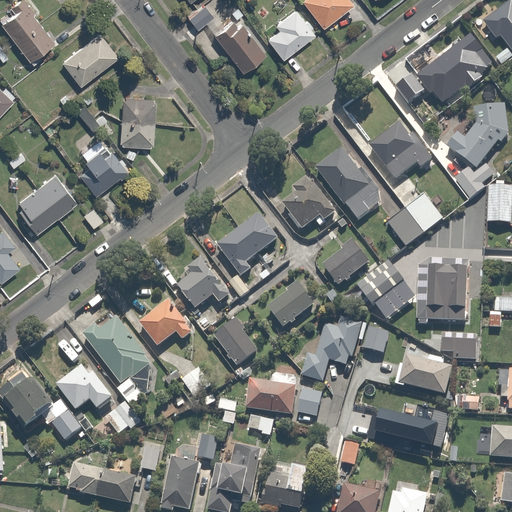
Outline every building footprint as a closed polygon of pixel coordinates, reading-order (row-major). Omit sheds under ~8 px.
[(53,38),(25,0),(15,0),(7,6),(10,11),(0,18),(0,23),(25,59),(53,38)] [(302,0),(322,27),(353,4),(350,0),(302,0)] [(213,16),(202,3),(186,16),(197,30),(213,16)] [(315,34),(294,6),(273,22),(277,27),(265,36),(282,58),(315,34)] [(263,53),(236,16),(231,20),(213,33),(240,70),(263,53)] [(117,54),(99,31),(61,61),(79,84),(117,54)] [(472,35),(433,65),(428,68),(439,83),(432,89),(444,104),(468,85),(470,88),(483,78),(480,74),(494,64),(472,35)] [(416,68),(399,81),(407,92),(410,89),(419,101),(433,91),(416,68)] [(0,89),(0,110),(13,96),(3,86),(0,89)] [(103,113),(89,94),(73,106),(87,124),(103,113)] [(149,147),(152,98),(120,96),(118,146),(149,147)] [(458,132),(447,146),(474,167),(495,141),(499,144),(509,131),(508,130),(503,101),(475,106),(478,121),(465,137),(458,132)] [(394,180),(416,164),(420,169),(433,159),(414,132),(411,134),(402,122),(369,146),(394,180)] [(101,135),(96,138),(77,152),(89,168),(81,174),(97,196),(129,173),(101,135)] [(343,147),(315,168),(343,206),(371,184),(343,147)] [(482,185),(469,168),(455,179),(469,196),(482,185)] [(75,202),(51,171),(13,201),(38,232),(75,202)] [(311,173),(306,176),(290,187),(294,193),(279,203),(298,231),(319,216),(325,225),(340,214),(311,173)] [(511,181),(489,181),(487,222),(511,222),(511,181)] [(444,218),(422,190),(385,220),(408,247),(444,218)] [(101,219),(91,207),(82,215),(91,226),(101,219)] [(282,244),(259,212),(216,244),(239,276),(282,244)] [(0,223),(0,278),(26,261),(0,223)] [(371,261),(352,239),(321,265),(340,287),(371,261)] [(188,274),(176,283),(196,309),(190,313),(203,330),(214,322),(201,305),(212,296),(220,306),(233,297),(203,257),(185,269),(188,274)] [(405,281),(390,262),(358,286),(373,306),(405,281)] [(469,268),(416,268),(415,321),(468,321),(469,268)] [(317,305),(297,281),(266,306),(286,330),(317,305)] [(166,296),(136,321),(158,348),(174,334),(182,344),(196,333),(166,296)] [(501,313),(491,313),(490,327),(501,327),(501,313)] [(93,325),(80,335),(121,388),(152,364),(115,317),(98,331),(93,325)] [(234,318),(212,336),(239,368),(261,350),(234,318)] [(355,327),(323,321),(318,354),(303,352),(299,379),(326,382),(328,365),(349,368),(355,327)] [(459,365),(407,349),(401,369),(397,368),(393,383),(448,400),(459,365)] [(84,358),(54,384),(77,409),(87,401),(97,412),(117,396),(84,358)] [(210,379),(198,366),(181,381),(192,395),(210,379)] [(271,382),(247,380),(244,409),(293,414),(296,373),(272,370),(271,382)] [(38,372),(0,402),(22,432),(41,419),(57,441),(77,427),(38,372)] [(324,390),(301,385),(296,412),(319,416),(324,390)] [(481,411),(482,395),(457,394),(456,410),(481,411)] [(239,401),(221,398),(220,409),(224,409),(222,421),(236,423),(239,401)] [(139,422),(123,402),(105,417),(121,436),(139,422)] [(274,415),(249,414),(249,429),(261,430),(261,436),(273,436),(274,415)] [(511,426),(491,425),(490,457),(511,457),(511,426)] [(173,447),(171,456),(160,509),(174,511),(175,508),(190,511),(200,459),(214,462),(219,437),(201,434),(197,451),(173,447)] [(361,446),(342,443),(339,462),(358,466),(361,446)] [(161,447),(145,444),(141,468),(157,471),(161,447)] [(259,447),(234,444),(231,468),(212,465),(206,511),(213,511),(229,511),(231,503),(251,506),(259,447)] [(139,473),(74,456),(64,490),(129,508),(139,473)] [(292,464),(291,467),(289,477),(269,473),(262,505),(298,511),(300,511),(310,467),(292,464)] [(511,468),(506,467),(501,506),(511,507),(511,468)] [(378,511),(383,487),(341,480),(334,511),(378,511)] [(425,511),(429,492),(395,485),(389,511),(425,511)]
